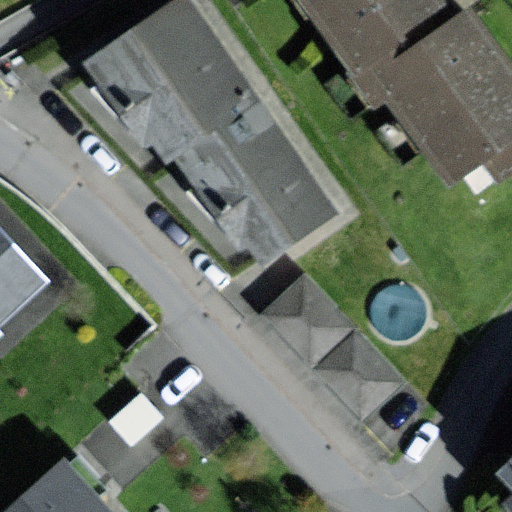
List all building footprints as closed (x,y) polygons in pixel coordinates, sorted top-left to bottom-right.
[(166,167),(177,159),(197,187),(186,194),(233,259),(250,248),(262,265),(338,210),(258,100),(184,0),(177,0),(87,66),(106,91),(97,97),(140,156),(152,147),(166,167)] [(511,65),(470,7),(454,18),(441,0),(303,0),(362,83),(355,88),(374,115),(392,103),(452,187),(480,167),(493,186),(511,172),(511,65)] [(0,319),(42,281),(0,235),(0,319)] [(356,417),(408,370),(308,259),(255,306),(356,417)] [(112,511),(68,461),(8,511),(112,511)]
